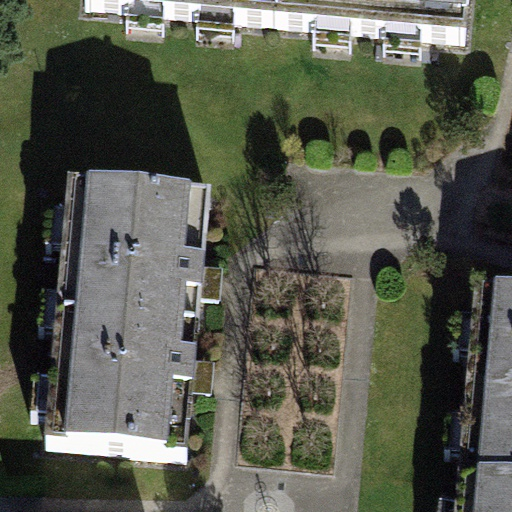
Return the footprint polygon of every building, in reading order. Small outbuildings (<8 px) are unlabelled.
[(303,0),(89,0),(88,18),(300,39),(303,0)] [(303,0),(300,39),(489,58),(494,0),(303,0)] [(201,331),(211,207),(107,198),(97,320),(201,331)] [(511,305),(502,305),(491,488),(511,489),(511,305)] [(190,456),(201,331),(97,320),(86,448),(190,456)] [(511,511),(511,489),(491,488),(489,511),(511,511)]
